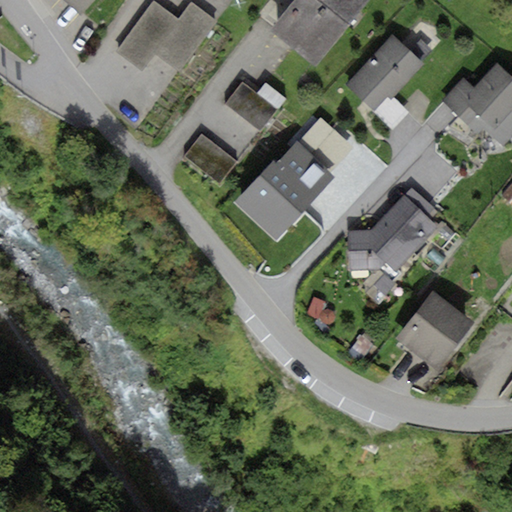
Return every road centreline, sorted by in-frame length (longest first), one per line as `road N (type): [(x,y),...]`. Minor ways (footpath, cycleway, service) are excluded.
road 1 (residential): [(13,0),(83,112),(177,198),(321,368),(367,398),(418,412),(511,418)]
road 2 (unknown): [(258,300),(435,112)]
road 3 (unknown): [(145,168),(186,134),(251,38)]
